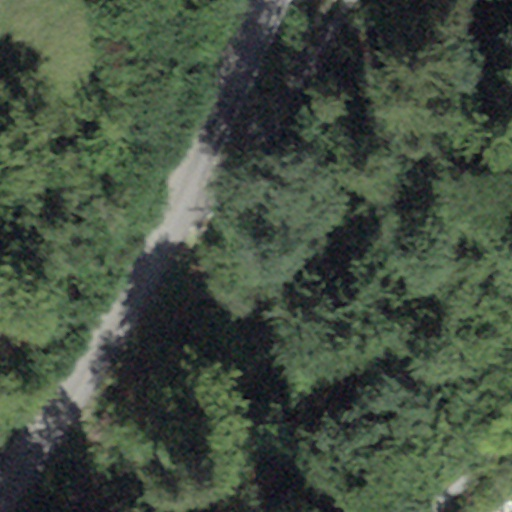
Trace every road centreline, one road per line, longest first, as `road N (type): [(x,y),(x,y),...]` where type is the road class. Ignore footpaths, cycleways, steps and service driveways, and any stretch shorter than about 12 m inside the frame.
road 1 (unclassified): [(265,0),(193,205),(0,493)]
road 2 (track): [(341,0),(193,205)]
